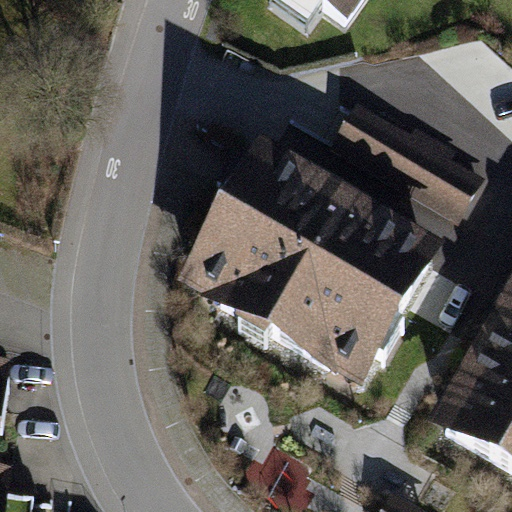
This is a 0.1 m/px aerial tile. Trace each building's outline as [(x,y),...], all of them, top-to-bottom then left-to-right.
[(367,0),(304,0),(347,30),(367,0)] [(479,181),(354,106),(329,148),(454,223),(479,181)] [(428,269),(247,165),(177,286),(359,390),(428,269)] [(511,309),(442,434),(511,472),(511,309)] [(0,436),(7,388),(0,386),(0,511),(6,511),(10,487),(0,485),(0,436)]
